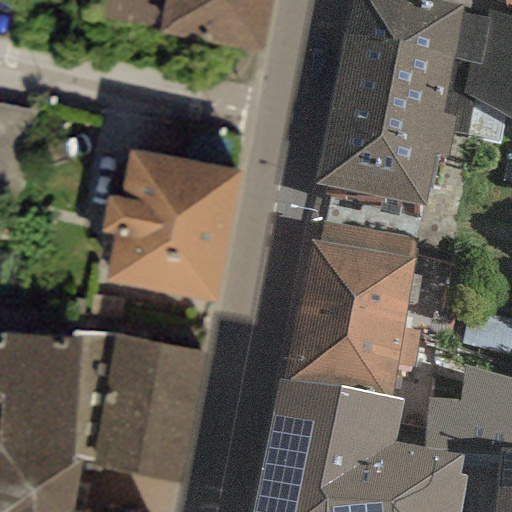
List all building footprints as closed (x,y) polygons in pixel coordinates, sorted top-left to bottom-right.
[(0,0),(26,10),(29,0),(0,0)] [(91,0),(89,8),(264,42),(272,0),(91,0)] [(350,0),(334,82),(445,105),(455,58),(464,13),(465,4),(443,0),(350,0)] [(511,0),(503,0),(507,15),(511,16),(511,0)] [(511,116),(511,16),(507,15),(489,11),(488,18),(482,66),(471,63),(465,91),(511,116)] [(488,18),(464,13),(455,58),(471,63),(482,66),(488,18)] [(445,105),(334,82),(315,184),(425,206),(435,154),(443,114),(445,105)] [(0,195),(19,199),(35,110),(0,103),(0,195)] [(455,117),(443,114),(435,154),(447,157),(455,117)] [(102,220),(115,222),(106,271),(217,292),(241,161),(130,140),(122,186),(109,184),(102,220)] [(310,240),(281,380),(392,399),(397,364),(414,367),(419,332),(404,329),(416,259),(411,258),(413,241),(324,224),(321,242),(310,240)] [(177,485),(205,351),(114,335),(0,332),(0,511),(92,511),(69,506),(78,464),(177,485)] [(511,379),(463,365),(461,399),(428,399),(422,447),(465,456),(501,458),(503,448),(511,448),(511,379)] [(281,380),(251,511),(461,511),(467,477),(461,474),(465,456),(422,447),(396,442),(404,401),(392,399),(281,380)] [(511,511),(511,448),(503,448),(501,458),(494,511),(511,511)]
